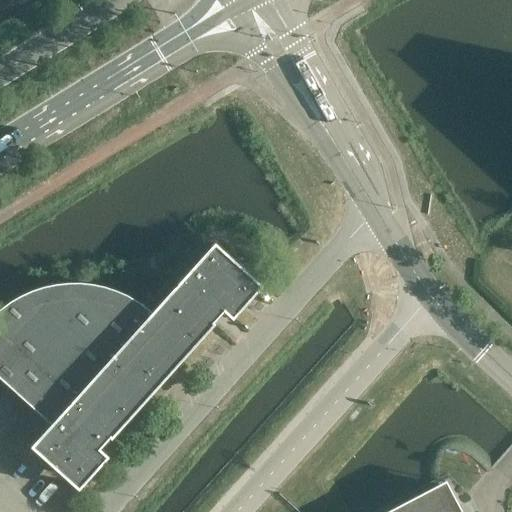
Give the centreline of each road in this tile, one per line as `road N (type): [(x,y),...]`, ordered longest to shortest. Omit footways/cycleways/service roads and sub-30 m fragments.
road 1 (unclassified): [(106,511),(341,248),(381,216)]
road 2 (secondary): [(0,159),(233,16)]
road 3 (unclassified): [(233,16),(354,190),(381,216)]
road 4 (unclassified): [(381,216),(367,172),(269,0)]
road 5 (unclassified): [(381,216),(450,317),(511,376)]
road 6 (secondary): [(119,0),(0,73)]
